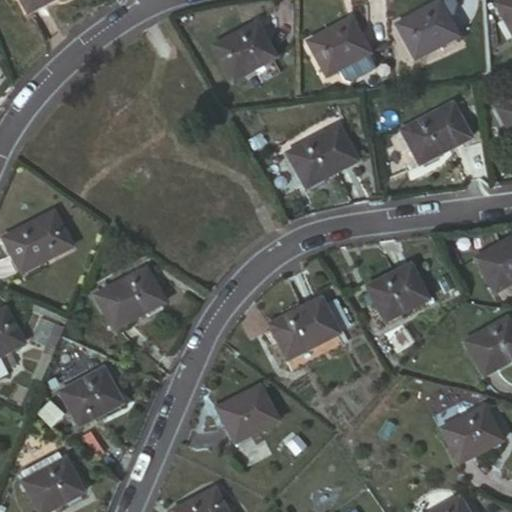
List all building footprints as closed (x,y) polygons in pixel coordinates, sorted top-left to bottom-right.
[(452,7),(409,27),(426,62),(469,41),(452,7)] [(357,22),(318,42),(333,74),(374,54),(357,22)] [(261,38),(220,58),(237,90),(277,70),(261,38)] [(511,107),(494,116),(509,147),(511,145),(511,107)] [(442,111),(394,134),(412,165),(459,142),(442,111)] [(325,129),(282,151),(298,183),(342,161),(325,129)] [(60,205),(13,226),(29,261),(75,239),(60,205)] [(511,248),(509,242),(467,264),(482,294),(511,278),(511,248)] [(149,258),(106,279),(121,311),(164,290),(149,258)] [(399,274),(357,296),(375,329),(416,306),(399,274)] [(9,300),(0,303),(0,341),(22,332),(9,300)] [(303,307),(259,330),(276,363),(318,341),(303,307)] [(487,330),(446,352),(462,383),(504,362),(487,330)] [(109,359),(69,376),(84,409),(124,391),(109,359)] [(251,401),(209,422),(225,454),(268,433),(251,401)] [(468,420),(425,441),(439,472),(483,451),(468,420)] [(32,458),(35,466),(71,449),(68,442),(32,458)] [(35,466),(32,467),(47,499),(89,481),(73,448),(71,449),(35,466)] [(217,511),(211,499),(186,511),(217,511)]
